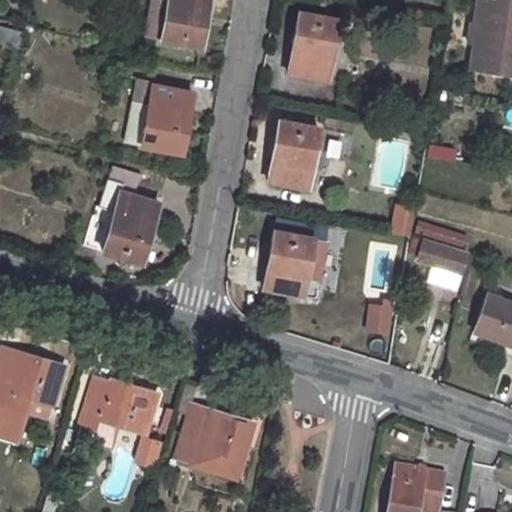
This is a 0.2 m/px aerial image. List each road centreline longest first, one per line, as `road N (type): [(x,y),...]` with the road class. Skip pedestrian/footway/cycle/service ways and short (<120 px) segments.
road 1 (residential): [(192,324),(255,0)]
road 2 (unclassified): [(192,324),(0,270)]
road 3 (unclassified): [(357,382),(192,324)]
road 4 (unclassified): [(511,436),(357,382)]
road 5 (residential): [(335,511),(357,382)]
